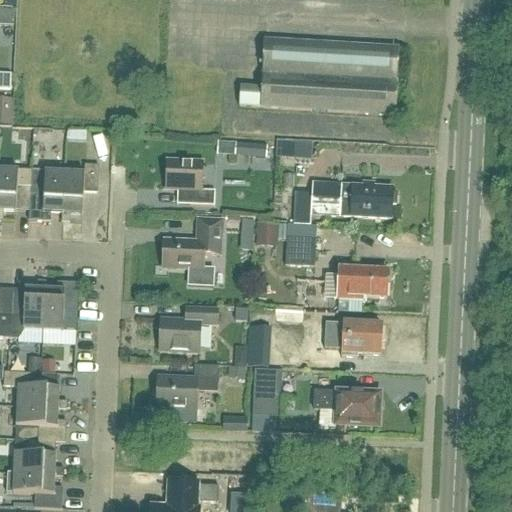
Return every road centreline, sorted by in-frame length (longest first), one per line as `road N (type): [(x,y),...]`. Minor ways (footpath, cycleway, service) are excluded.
road 1 (tertiary): [(452,511),(476,0)]
road 2 (residential): [(99,511),(112,266)]
